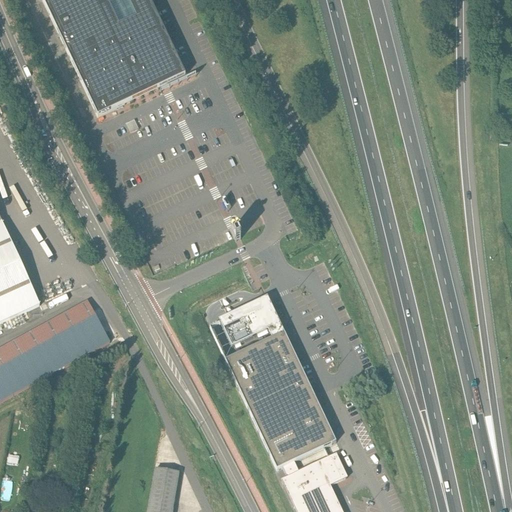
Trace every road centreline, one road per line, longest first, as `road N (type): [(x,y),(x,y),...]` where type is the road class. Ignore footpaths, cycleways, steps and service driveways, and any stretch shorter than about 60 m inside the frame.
road 1 (motorway): [(235,0),(355,255),(452,511)]
road 2 (motorway): [(497,511),(373,0)]
road 3 (motorway): [(332,0),(455,511)]
road 4 (motorway): [(499,511),(465,184),(459,0)]
road 5 (residential): [(140,301),(0,18)]
road 6 (residential): [(140,301),(271,231),(267,206),(207,79)]
road 7 (residential): [(205,511),(96,287)]
road 8 (residential): [(250,511),(140,301)]
